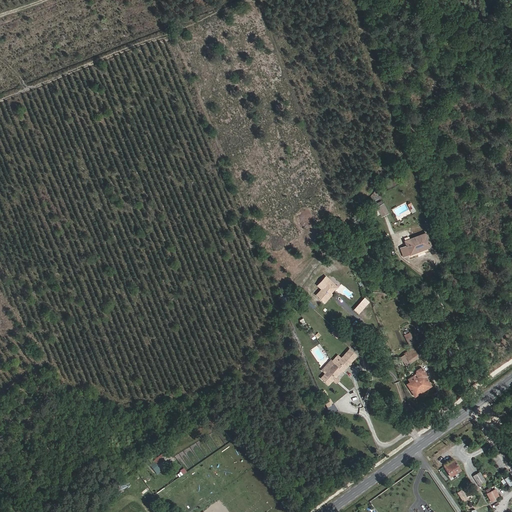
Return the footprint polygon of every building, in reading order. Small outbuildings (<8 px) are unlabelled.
[(388,214),(384,203),(373,208),(377,216),(380,215),(381,217),(388,214)] [(432,247),(426,232),(403,241),(405,245),(400,247),(403,257),(409,255),(409,256),(432,247)] [(317,284),(321,287),(315,293),(324,301),(330,295),(328,293),(332,289),(333,284),(328,280),(329,279),(325,275),(317,284)] [(330,295),(337,286),(329,279),(328,280),(333,284),(332,289),(328,293),(330,295)] [(359,314),(366,305),(361,300),(353,309),(359,314)] [(336,336),(339,332),(334,327),(331,331),(336,336)] [(415,342),(410,332),(404,335),(409,345),(415,342)] [(334,364),(331,360),(330,359),(321,369),(325,372),(320,377),(328,384),(340,370),(342,370),(356,354),(348,347),(340,357),(334,364)] [(419,357),(413,347),(403,353),(403,354),(400,357),(406,366),(419,357)] [(340,357),(337,354),(331,360),(334,364),(340,357)] [(415,374),(417,377),(405,384),(414,397),(431,386),(426,377),(428,376),(424,369),(420,367),(416,370),(415,374)] [(326,396),(322,398),(326,405),(331,403),(326,396)] [(173,461),(166,451),(153,460),(161,470),(173,461)] [(455,461),(444,467),(451,477),(461,471),(455,461)] [(478,483),(485,478),(480,470),(472,475),(478,483)] [(457,492),(463,501),(468,499),(462,489),(457,492)] [(499,497),(495,489),(488,494),(492,501),(499,497)]
